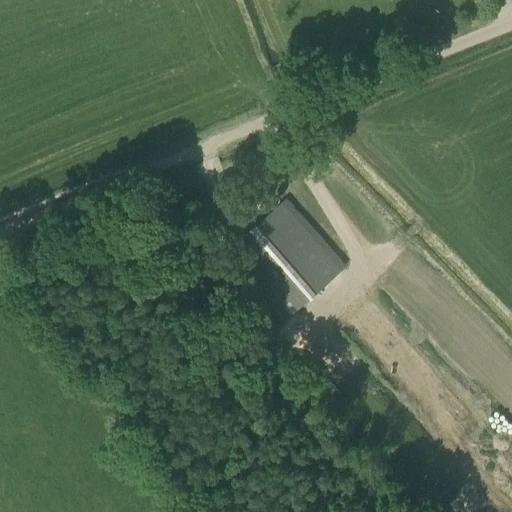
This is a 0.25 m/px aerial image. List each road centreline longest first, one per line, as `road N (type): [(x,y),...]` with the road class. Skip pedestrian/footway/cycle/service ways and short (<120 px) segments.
road 1 (unclassified): [(171,164),(511,26)]
road 2 (track): [(171,164),(0,234)]
